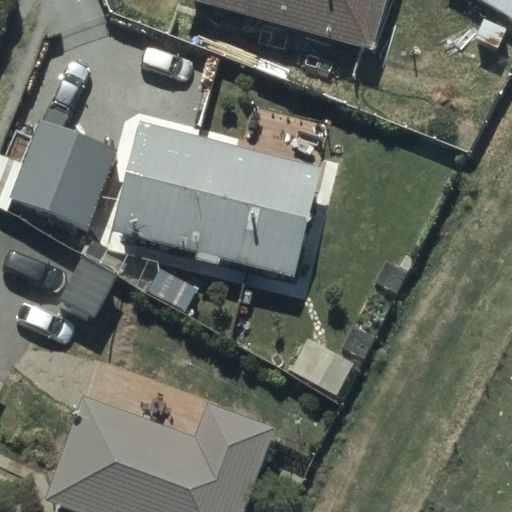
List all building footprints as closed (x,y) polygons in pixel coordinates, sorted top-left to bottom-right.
[(181,0),(181,2),(369,57),(385,0),(181,0)] [(511,0),(476,0),(511,21),(511,0)] [(39,123),(8,202),(87,232),(118,154),(39,123)] [(322,172),(139,128),(113,238),(198,258),(196,265),(220,271),(221,267),(295,284),(322,172)] [(83,404),(45,506),(61,511),(247,511),(276,435),(207,410),(194,445),(83,404)]
